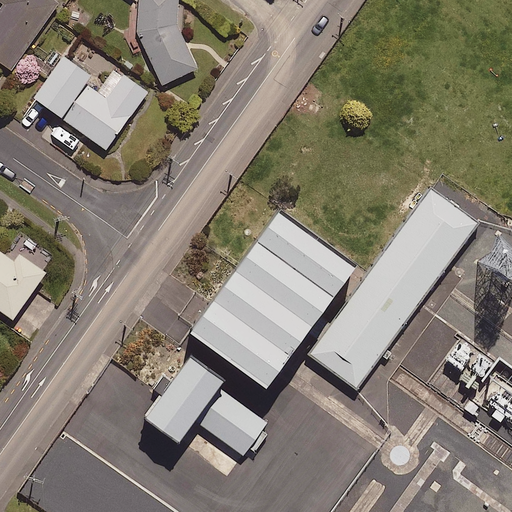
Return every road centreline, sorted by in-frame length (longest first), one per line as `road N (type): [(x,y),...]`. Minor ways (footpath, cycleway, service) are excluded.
road 1 (unclassified): [(144,250),(298,35)]
road 2 (unclassified): [(0,455),(144,250)]
road 3 (residential): [(144,250),(0,147)]
